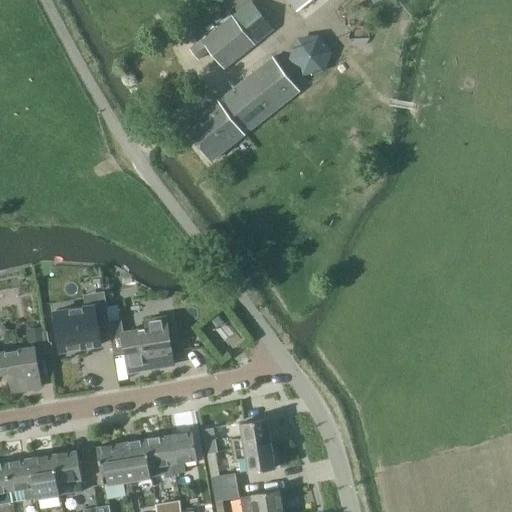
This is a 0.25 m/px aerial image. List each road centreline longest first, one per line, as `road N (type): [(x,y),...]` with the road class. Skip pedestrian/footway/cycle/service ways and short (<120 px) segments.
road 1 (unclassified): [(285,363),(129,148),(46,0)]
road 2 (residential): [(0,423),(285,363)]
road 3 (residential): [(352,511),(323,415),(285,363)]
